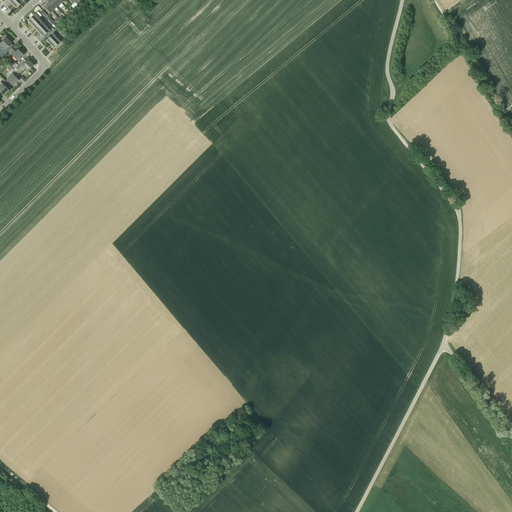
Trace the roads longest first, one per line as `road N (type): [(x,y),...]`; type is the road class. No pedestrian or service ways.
road 1 (unclassified): [(443,344),(459,217),(387,118),(385,68),(402,0)]
road 2 (unclassified): [(356,511),(443,344)]
road 3 (track): [(511,128),(434,0)]
